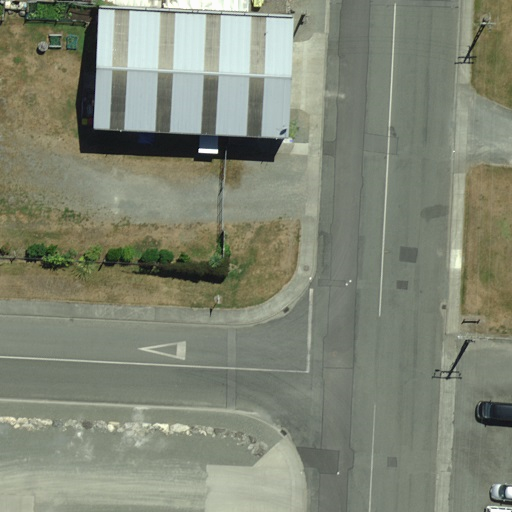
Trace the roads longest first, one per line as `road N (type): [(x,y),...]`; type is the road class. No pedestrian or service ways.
road 1 (residential): [(0,357),(376,375)]
road 2 (residential): [(396,0),(376,375)]
road 3 (residential): [(376,375),(370,511)]
